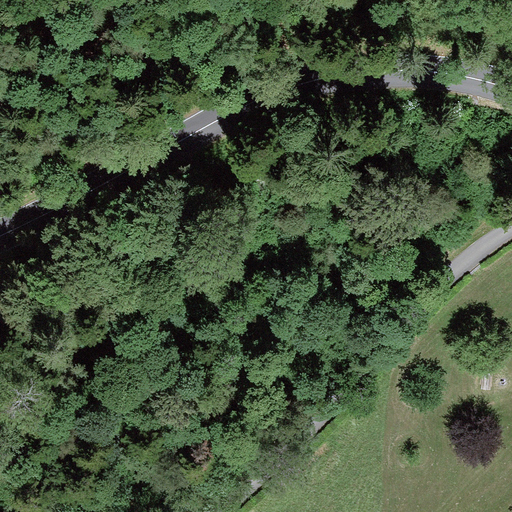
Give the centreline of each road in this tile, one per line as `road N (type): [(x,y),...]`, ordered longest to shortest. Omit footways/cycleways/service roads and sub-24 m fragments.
road 1 (tertiary): [(511,89),(406,69),(314,75),(222,110),(0,234)]
road 2 (unclassified): [(223,511),(390,368),(511,240)]
